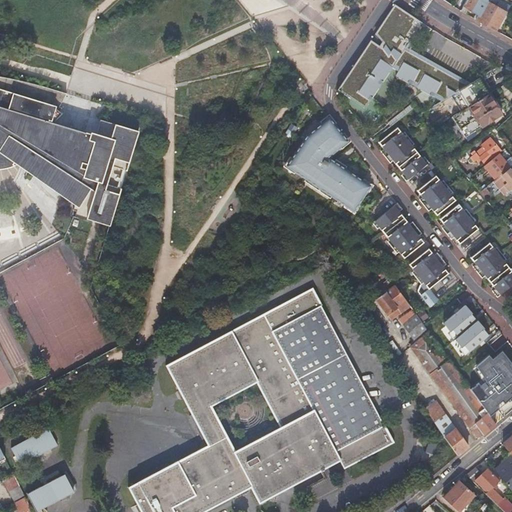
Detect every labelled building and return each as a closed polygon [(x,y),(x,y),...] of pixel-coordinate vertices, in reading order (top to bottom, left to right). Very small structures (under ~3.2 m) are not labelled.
[(466,0),(460,11),(465,14),(468,9),(478,15),(475,19),(496,31),(506,12),(486,1),(486,0),(466,0)] [(422,22),(395,4),(338,90),(365,108),(389,72),(392,67),(398,71),(396,76),(440,102),(469,83),(424,57),(406,46),(417,30),(415,29),(417,26),(419,27),(422,22)] [(93,219),(110,225),(138,132),(101,120),(96,136),(86,133),(85,135),(50,124),(62,109),(59,108),(66,94),(10,79),(9,84),(0,81),(0,168),(13,167),(18,165),(19,165),(28,158),(33,153),(68,175),(68,177),(72,179),(71,182),(80,188),(75,203),(73,210),(76,211),(75,218),(87,221),(88,217),(88,216),(94,218),(93,219)] [(488,93),(450,117),(463,137),(500,113),(496,106),(499,104),(496,98),(492,100),(488,93)] [(388,123),(390,126),(413,108),(411,105),(388,123)] [(348,141),(329,118),(307,135),(287,166),(354,211),(370,186),(328,157),(348,141)] [(397,127),(378,142),(384,149),(381,151),(385,157),(407,140),(397,127)] [(493,128),(490,131),(495,137),(498,134),(495,130),(493,128)] [(500,151),(490,138),(481,145),(482,146),(472,155),(477,162),(480,159),(484,164),(500,151)] [(407,140),(385,157),(390,162),(392,160),(398,167),(417,152),(407,140)] [(417,152),(398,167),(408,179),(427,164),(417,152)] [(28,158),(19,165),(75,203),(80,188),(71,182),(72,179),(68,177),(68,175),(33,153),(28,158)] [(494,180),(502,174),(509,168),(505,162),(500,157),(498,154),(483,166),(488,171),(485,174),(488,177),(491,175),(494,180)] [(472,168),(476,172),(482,167),(478,163),(472,168)] [(492,182),(503,195),(508,191),(511,187),(511,168),(510,169),(510,168),(502,174),(494,180),(492,182)] [(428,201),(444,188),(435,176),(416,191),(422,197),(419,200),(423,205),(428,201)] [(431,209),(436,215),(455,200),(445,188),(444,188),(428,201),(423,205),(428,211),(431,209)] [(479,192),(483,198),(488,194),(484,188),(479,192)] [(384,234),(403,218),(398,212),(401,210),(396,204),(374,222),(384,234)] [(442,228),(446,234),(451,229),(452,229),(467,216),(458,204),(439,219),(445,226),(442,228)] [(446,234),(450,239),(453,237),(459,244),(477,229),(471,221),(467,216),(452,229),(451,229),(446,234)] [(394,246),(416,228),(412,223),(409,225),(403,218),(384,234),(394,246)] [(416,228),(394,246),(403,259),(423,243),(417,236),(420,234),(416,228)] [(472,267),(477,273),(483,268),(498,255),(489,243),(470,258),(475,264),(472,267)] [(418,277),(441,259),(436,254),(433,256),(428,249),(408,265),(418,277)] [(484,275),(490,282),(493,280),(508,267),(498,255),(483,268),(477,273),(481,278),(484,275)] [(445,265),(441,259),(418,277),(428,289),(448,274),(442,267),(445,265)] [(492,291),(497,297),(511,284),(511,272),(508,267),(493,280),(490,282),(495,289),(492,291)] [(511,284),(503,293),(511,304),(511,303),(511,284)] [(389,320),(408,306),(394,285),(375,299),(389,320)] [(341,468),(390,443),(310,290),(270,311),(254,320),(165,366),(191,414),(187,416),(204,448),(127,488),(139,511),(199,511),(249,486),(257,502),(318,471),(321,469),(337,460),(341,468)] [(393,319),(411,343),(427,331),(423,325),(422,324),(409,307),(393,319)] [(252,317),(254,320),(270,311),(269,308),(252,317)] [(414,351),(478,439),(495,424),(427,331),(411,343),(409,344),(414,351)] [(423,408),(457,456),(468,447),(454,428),(453,429),(434,401),(423,408)] [(47,429),(10,448),(14,456),(12,457),(15,462),(17,460),(19,465),(56,445),(47,429)] [(511,435),(502,444),(511,454),(511,455),(511,435)] [(433,455),(437,444),(428,442),(425,452),(433,455)] [(511,455),(511,454),(493,469),(511,491),(511,490),(511,455)] [(475,467),(466,475),(473,482),(475,480),(481,474),(475,467)] [(486,492),(485,493),(496,504),(502,499),(491,488),(498,481),(487,468),(481,474),(475,480),(486,492)] [(63,474),(27,493),(37,511),(73,492),(63,474)] [(17,500),(24,496),(12,475),(2,480),(13,502),(14,502),(17,500)] [(474,494),(459,480),(443,498),(458,511),(464,511),(468,508),(467,507),(469,505),(468,505),(466,503),(474,494)] [(478,498),(474,494),(466,503),(468,505),(470,503),(471,505),(478,498)] [(19,511),(32,511),(24,496),(17,500),(14,502),(19,511)]
